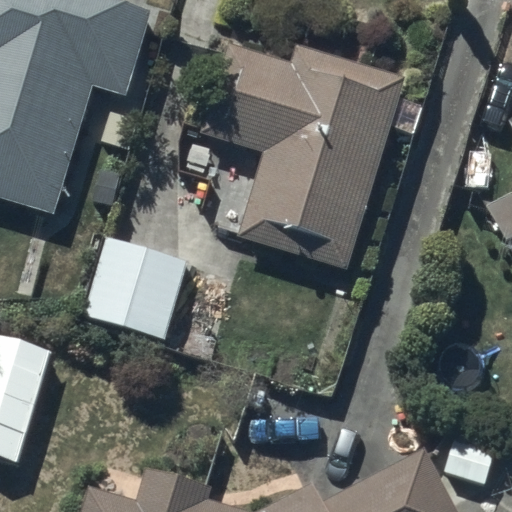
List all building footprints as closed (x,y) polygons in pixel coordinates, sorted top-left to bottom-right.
[(0,0),(0,203),(60,221),(97,92),(128,100),(151,19),(82,0),(0,0)] [(294,70),(232,51),(205,139),(266,157),(240,243),(348,276),(408,82),(300,50),(294,70)] [(511,127),(511,128),(511,200),(490,212),(511,252),(511,127)] [(196,274),(112,246),(86,321),(171,349),(196,274)] [(54,358),(0,341),(0,460),(20,467),(54,358)] [(456,442),(444,482),(484,495),(497,455),(456,442)] [(213,497),(145,477),(136,507),(92,494),(87,511),(455,511),(428,457),(325,508),(318,494),(281,511),(217,511),(209,509),(213,497)]
